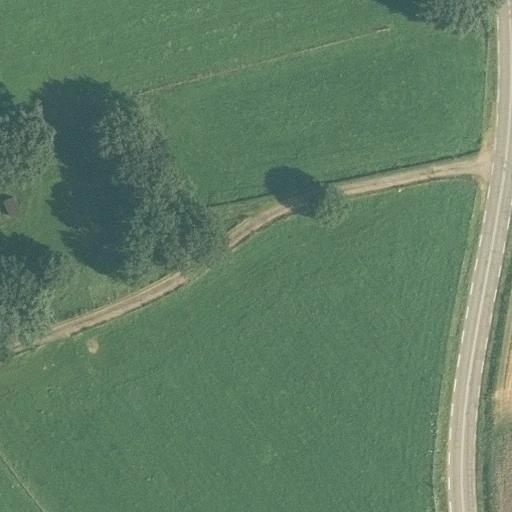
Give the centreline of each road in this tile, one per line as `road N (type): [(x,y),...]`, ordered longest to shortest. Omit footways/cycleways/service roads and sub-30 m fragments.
road 1 (track): [(506,160),(282,207),(127,309),(0,359)]
road 2 (secondary): [(461,511),(464,400),(506,160),(506,0)]
